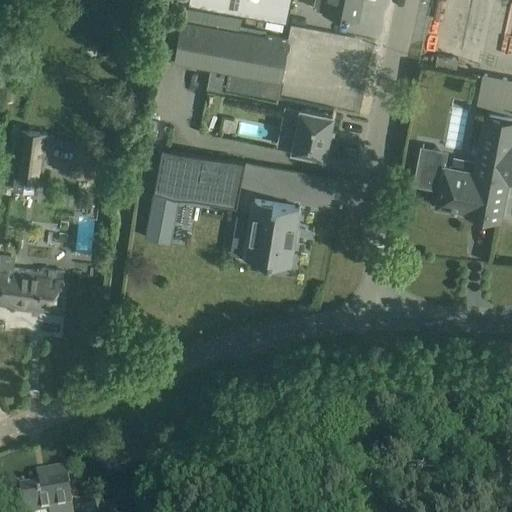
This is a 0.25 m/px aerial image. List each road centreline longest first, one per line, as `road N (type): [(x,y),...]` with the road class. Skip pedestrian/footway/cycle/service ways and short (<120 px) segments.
road 1 (unclassified): [(0,433),(270,335),(378,321)]
road 2 (unclassified): [(408,0),(379,140),(378,321)]
road 3 (unclassified): [(378,321),(511,321)]
